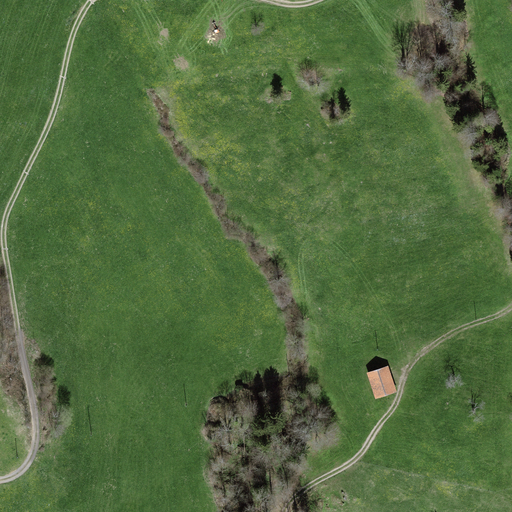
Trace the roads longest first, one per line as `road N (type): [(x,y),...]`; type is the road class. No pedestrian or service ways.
road 1 (track): [(94,0),(74,29),(57,103),(6,223),(35,438),(24,467),(0,479)]
road 2 (track): [(511,310),(417,360),(398,405),(356,464),(286,501),(284,511)]
